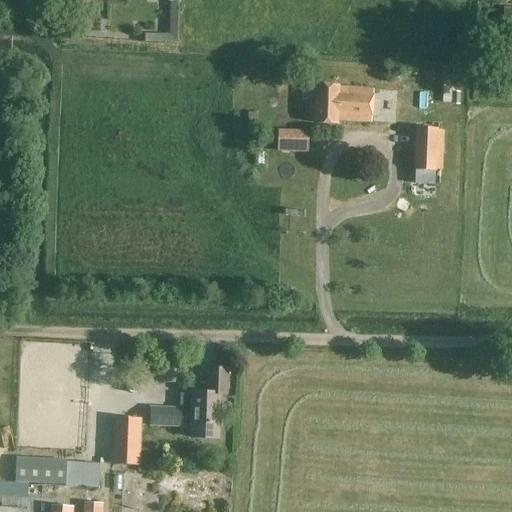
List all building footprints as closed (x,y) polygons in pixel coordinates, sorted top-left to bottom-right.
[(511,9),(503,10),(502,46),(511,46),(511,9)] [(337,124),(337,122),(371,122),(373,90),(346,88),(346,89),(338,89),(338,87),(315,86),(314,124),(337,124)] [(415,112),(416,95),(381,92),(380,108),(415,112)] [(416,129),(414,170),(435,171),(437,130),(416,129)] [(308,130),(275,131),(275,143),(308,142),(308,130)] [(376,186),(363,191),(368,203),(380,199),(376,186)] [(83,453),(92,453),(92,360),(82,360),(83,453)] [(180,395),(180,409),(150,408),(149,427),(180,428),(181,419),(191,420),(190,438),(218,439),(220,396),(225,396),(226,370),(208,369),(207,394),(189,393),(189,396),(180,395)] [(117,429),(115,464),(135,465),(137,430),(117,429)] [(87,463),(86,488),(98,488),(99,463),(87,463)] [(21,484),(56,485),(56,472),(22,471),(21,484)] [(84,503),(83,511),(102,511),(103,504),(84,503)]
